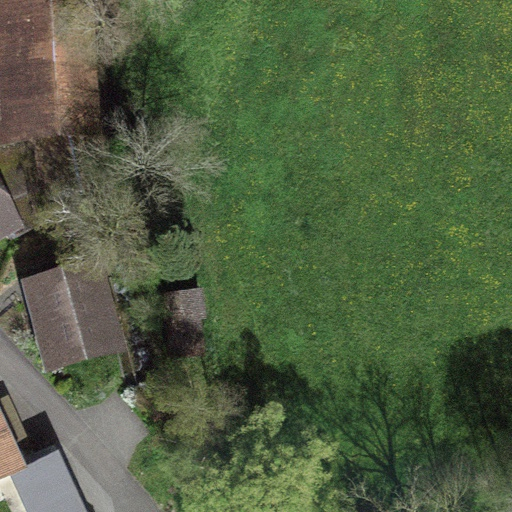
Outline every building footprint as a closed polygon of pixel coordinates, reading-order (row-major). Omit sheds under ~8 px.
[(104,128),(89,0),(12,0),(21,133),(104,128)] [(36,296),(53,360),(112,345),(95,281),(36,296)] [(204,293),(160,298),(167,361),(206,356),(203,323),(207,323),(204,293)] [(0,446),(0,473),(10,468),(0,446)] [(83,511),(58,457),(0,484),(0,487),(11,511),(83,511)]
